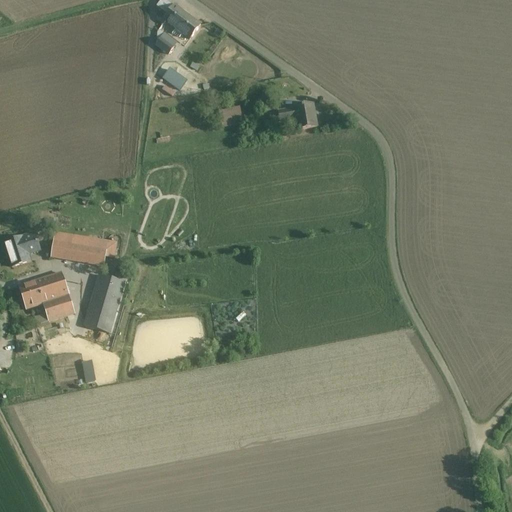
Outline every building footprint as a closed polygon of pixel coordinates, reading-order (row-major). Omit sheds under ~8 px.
[(174,8),(164,21),(176,31),(187,18),(174,8)] [(187,18),(176,31),(190,41),(200,27),(187,18)] [(164,36),(156,47),(169,56),(177,46),(164,36)] [(224,49),(230,55),(234,51),(228,45),(224,49)] [(163,81),(182,92),(189,81),(170,70),(163,81)] [(261,104),(263,114),(279,111),(277,101),(261,104)] [(312,106),(278,113),(280,123),(296,120),(298,132),(317,128),(312,106)] [(241,108),(223,111),(226,128),(244,125),(241,108)] [(55,234),(51,259),(103,268),(105,258),(114,260),(117,244),(55,234)] [(22,238),(6,243),(14,268),(31,263),(28,254),(40,250),(35,235),(23,239),(22,238)] [(112,280),(99,277),(85,327),(109,335),(126,277),(114,274),(112,280)] [(61,275),(18,288),(26,311),(43,306),(45,311),(33,315),(38,327),(75,315),(61,275)]
